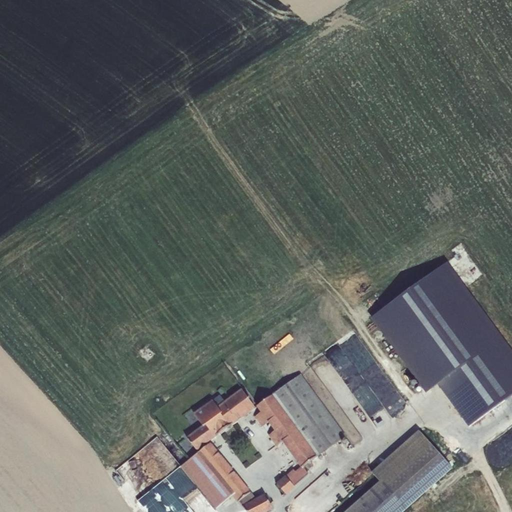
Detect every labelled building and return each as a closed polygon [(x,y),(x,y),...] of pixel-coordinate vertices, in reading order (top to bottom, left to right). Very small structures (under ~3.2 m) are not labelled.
[(511,354),(449,263),(370,317),(425,397),(438,388),(460,420),(462,418),(469,428),(511,398),(511,354)] [(334,349),(310,365),(363,442),(393,421),(366,382),(382,371),(354,331),(337,342),(343,351),(338,354),(334,349)] [(125,344),(136,354),(147,343),(137,332),(125,344)] [(272,395),(317,456),(346,436),(301,374),(272,395)] [(251,395),(258,405),(269,397),(262,387),(251,395)] [(212,400),(194,413),(202,424),(187,437),(197,451),(255,408),(242,389),(225,402),(218,407),(212,400)] [(220,395),(212,400),(218,407),(225,402),(220,395)] [(269,397),(258,405),(256,406),(260,412),(255,416),(262,426),(268,421),(274,431),(268,435),(276,445),(282,441),(300,467),(301,468),(303,466),(317,456),(272,395),(269,397)] [(381,462),(410,504),(451,467),(419,429),(381,462)] [(211,443),(181,466),(216,508),(232,495),(237,501),(239,500),(251,492),(211,443)] [(379,481),(343,511),(400,511),(410,504),(381,462),(371,472),(379,481)] [(308,474),(303,466),(301,468),(300,467),(295,471),(293,469),(276,483),(286,494),(295,487),(294,486),(308,474)] [(328,511),(350,494),(328,469),(294,499),(304,511),(328,511)] [(256,498),(251,492),(239,500),(242,505),(256,498)] [(256,498),(242,505),(245,511),(265,511),(272,508),(264,494),(256,498)]
